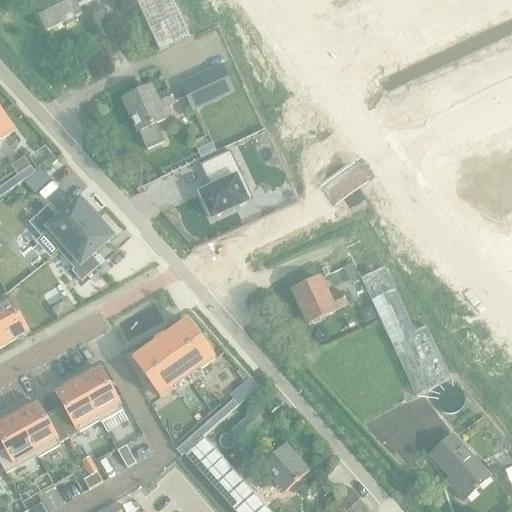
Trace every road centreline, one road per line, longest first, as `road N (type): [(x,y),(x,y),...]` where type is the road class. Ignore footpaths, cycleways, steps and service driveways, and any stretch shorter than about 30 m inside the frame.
road 1 (residential): [(392,511),(0,64)]
road 2 (residential): [(381,162),(511,317)]
road 3 (residential): [(324,78),(487,0)]
road 4 (residential): [(381,162),(511,101)]
